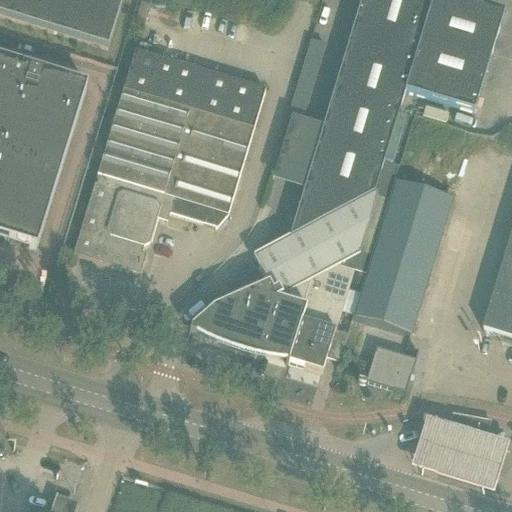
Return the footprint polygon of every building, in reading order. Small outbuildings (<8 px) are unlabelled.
[(0,0),(0,20),(105,53),(121,0),(0,0)] [(372,197),(381,166),(390,169),(404,124),(395,121),(403,96),(472,117),(502,16),(447,0),(361,0),(322,131),(303,195),(289,241),(251,263),(266,289),(212,313),(190,332),(188,337),(195,339),(196,334),(235,345),(237,351),(246,354),(251,350),(289,362),(287,366),(286,367),(285,366),(285,367),(288,368),(288,367),(321,377),(352,276),(335,271),(357,259),(370,263),(387,204),(375,200),(372,197)] [(311,45),(287,121),(300,125),(323,48),(311,45)] [(148,249),(159,215),(216,232),(227,220),(266,95),(134,56),(96,181),(98,182),(96,190),(95,189),(78,240),(73,259),(139,279),(145,260),(141,259),(143,252),(148,249)] [(0,241),(36,252),(86,89),(0,62),(0,241)] [(451,203),(432,198),(393,186),(387,204),(370,263),(352,322),(409,339),(451,203)] [(511,343),(511,243),(485,335),(511,343)] [(404,398),(414,365),(375,353),(366,387),(404,398)] [(484,448),(490,425),(454,419),(448,437),(484,448)] [(511,454),(484,448),(448,437),(437,433),(422,478),(500,500),(511,460),(511,454)] [(55,499),(50,511),(68,511),(71,505),(56,500),(56,499),(55,499)]
